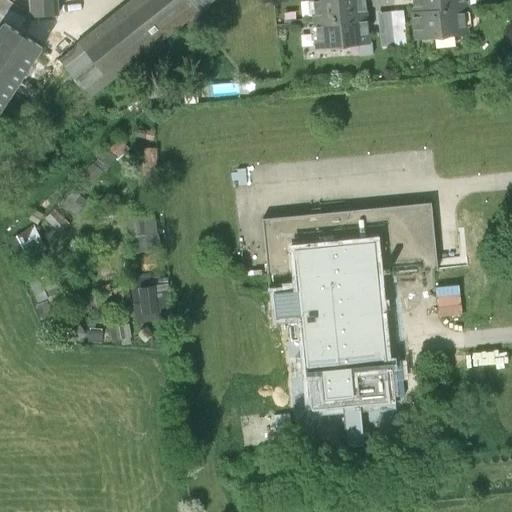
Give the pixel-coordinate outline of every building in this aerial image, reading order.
[(35,17),(58,16),(56,0),(29,0),(31,18),(35,17)] [(135,0),(131,3),(77,47),(58,62),(88,99),(212,0),(135,0)] [(313,0),(315,22),(364,17),(363,12),(366,12),(364,0),(313,0)] [(416,7),(416,12),(416,13),(463,8),(464,8),(463,0),(412,0),(414,8),(416,7)] [(416,31),(417,39),(434,37),(436,39),(446,38),(448,35),(465,34),(463,8),(416,13),(416,12),(414,12),(415,18),(413,18),(414,31),(416,31)] [(403,12),(378,14),(380,35),(382,35),(383,46),(404,44),(403,32),(404,32),(403,12)] [(315,22),(318,48),(335,46),(338,48),(347,47),(349,45),(366,43),(366,35),(368,35),(366,22),(364,22),(364,17),(315,22)] [(0,112),(3,108),(41,49),(31,41),(4,24),(0,30),(0,112)] [(146,133),(136,131),(135,139),(145,141),(146,151),(144,170),(146,186),(158,185),(157,170),(158,152),(154,152),(154,136),(145,136),(146,133)] [(15,140),(4,151),(10,158),(23,170),(27,174),(41,160),(25,143),(21,146),(15,140)] [(127,150),(117,140),(106,150),(106,151),(94,166),(92,165),(76,183),(85,191),(101,174),(104,176),(117,160),(127,150)] [(10,158),(0,167),(0,169),(12,181),(23,170),(10,158)] [(87,205),(73,193),(62,207),(76,219),(87,205)] [(312,217),(263,222),(268,277),(298,275),(300,293),(275,295),(278,320),(302,317),(311,413),(343,410),(360,408),(390,405),(389,401),(386,361),(376,267),(436,261),(431,206),(321,216),(320,210),(315,211),(311,211),(312,217)] [(67,227),(54,213),(44,222),(57,235),(67,227)] [(154,218),(127,220),(130,256),(156,254),(154,218)] [(33,228),(10,238),(20,262),(44,252),(33,228)] [(158,257),(142,258),(142,270),(158,269),(158,257)] [(165,274),(132,277),(132,280),(129,281),(133,316),(137,327),(158,325),(157,316),(169,307),(165,274)] [(89,286),(82,276),(69,285),(76,295),(89,286)] [(48,278),(30,287),(40,308),(33,311),(43,332),(48,335),(73,333),(72,321),(58,322),(51,317),(48,310),(60,304),(48,278)] [(107,288),(100,290),(102,301),(110,299),(107,288)] [(127,295),(115,297),(118,310),(129,307),(127,295)] [(98,296),(86,298),(93,323),(104,320),(98,296)] [(73,333),(71,335),(77,345),(96,333),(89,323),(73,333)] [(127,328),(107,331),(109,345),(130,342),(127,328)] [(400,359),(386,361),(389,401),(404,399),(400,359)] [(360,408),(343,410),(347,450),(364,448),(360,408)]
